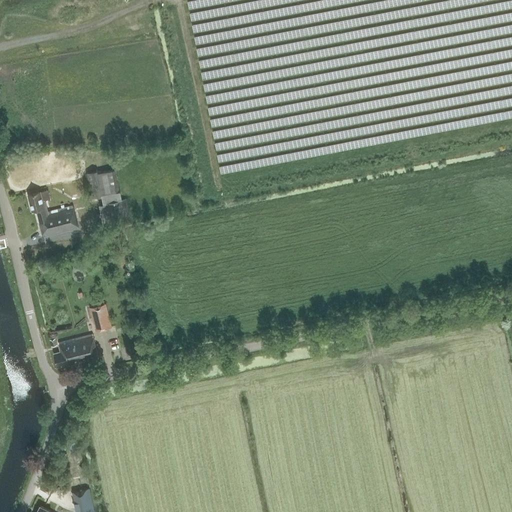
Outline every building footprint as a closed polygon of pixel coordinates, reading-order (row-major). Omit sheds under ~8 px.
[(90,197),(120,191),(116,170),(103,172),(103,171),(86,174),(90,197)] [(28,194),(32,211),(36,209),(44,237),(79,228),(73,205),(47,212),(45,201),(43,201),(40,191),(28,194)] [(130,218),(127,199),(110,202),(110,203),(99,205),(103,224),(130,218)] [(106,303),(90,307),(94,323),(98,322),(100,330),(112,327),(106,303)] [(98,359),(99,358),(92,333),(92,334),(58,343),(61,351),(54,353),(58,366),(71,362),(72,365),(98,358),(98,359)] [(94,511),(89,488),(73,492),(77,511),(94,511)]
